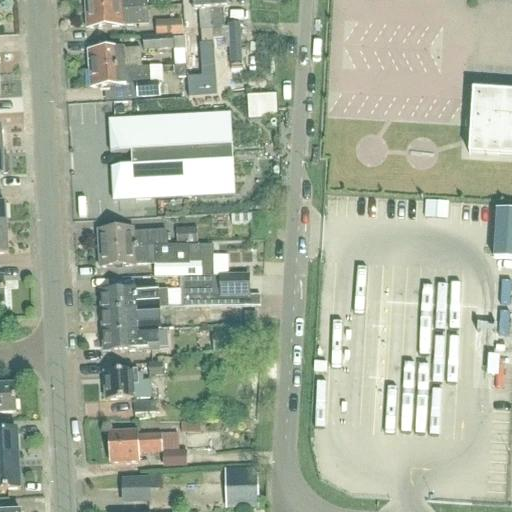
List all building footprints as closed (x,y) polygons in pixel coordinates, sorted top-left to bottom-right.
[(148,0),(85,0),(87,14),(149,10),(148,0)] [(214,50),(215,50),(210,0),(192,0),(194,13),(200,13),(203,59),(214,58),(214,50)] [(229,27),(229,31),(225,32),(224,11),(230,11),(228,0),(210,0),(215,50),(231,49),(232,69),(243,68),(239,26),(229,27)] [(150,27),(149,10),(87,14),(88,32),(123,30),(123,29),(150,27)] [(156,37),(173,37),(183,36),(183,22),(155,23),(156,37)] [(201,75),(198,37),(198,33),(186,34),(188,75),(201,75)] [(173,40),(173,37),(156,37),(143,38),(144,53),(174,52),(175,68),(186,67),(185,39),(173,40)] [(141,52),(136,53),(125,53),(125,52),(89,54),(90,73),(142,70),(141,52)] [(142,70),(90,73),(91,91),(127,89),(127,88),(139,87),(140,101),(161,100),(160,86),(151,86),(150,69),(142,70)] [(511,109),(466,107),(465,170),(511,172),(511,109)] [(230,117),(190,119),(109,123),(111,157),(132,155),(133,169),(111,171),(113,204),(194,200),(234,198),(233,171),(232,144),(230,117)] [(3,160),(3,154),(0,154),(0,177),(7,177),(9,174),(9,163),(6,160),(3,160)] [(426,204),(425,220),(447,222),(448,205),(426,204)] [(511,264),(511,216),(496,215),(493,263),(511,264)] [(252,227),(252,218),(232,219),(232,228),(252,227)] [(198,245),(197,232),(177,233),(177,246),(198,245)] [(134,233),(98,235),(99,253),(168,248),(167,236),(134,238),(134,233)] [(168,248),(99,253),(100,271),(155,269),(156,280),(212,280),(212,249),(168,250),(168,248)] [(219,276),(220,299),(250,298),(250,275),(219,276)] [(101,294),(102,315),(159,311),(158,291),(136,292),(101,294)] [(159,311),(102,315),(104,335),(138,333),(158,332),(160,331),(159,311)] [(214,353),(253,350),(252,335),(257,335),(257,326),(224,328),(224,335),(213,336),(214,353)] [(158,332),(138,333),(104,335),(105,356),(160,352),(158,332)] [(150,367),(150,379),(164,378),(163,366),(150,367)] [(137,374),(106,376),(108,404),(135,402),(134,388),(138,387),(137,374)] [(0,415),(16,415),(15,388),(0,388),(0,415)] [(135,416),(155,415),(155,405),(134,406),(135,416)] [(0,434),(0,463),(19,463),(17,433),(0,434)] [(110,435),(111,467),(140,466),(139,456),(163,455),(162,437),(138,438),(138,433),(110,435)] [(0,493),(20,493),(19,463),(0,463),(0,493)]
